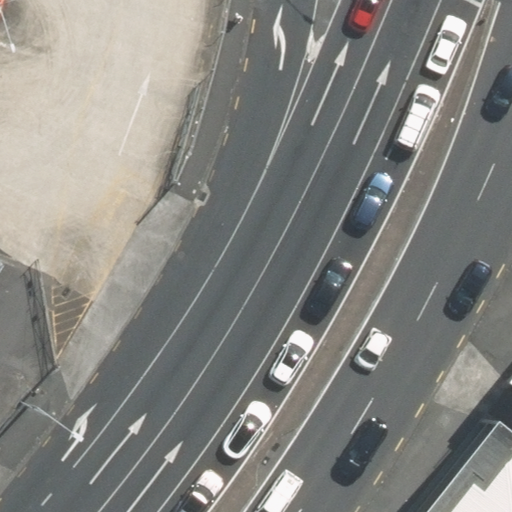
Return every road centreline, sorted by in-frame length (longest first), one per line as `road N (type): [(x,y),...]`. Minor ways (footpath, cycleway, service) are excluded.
road 1 (trunk): [(105,511),(187,405),(292,211),(390,0)]
road 2 (trunk): [(89,511),(155,396),(245,158),(287,0)]
road 3 (trunk): [(511,130),(472,222),(303,511)]
